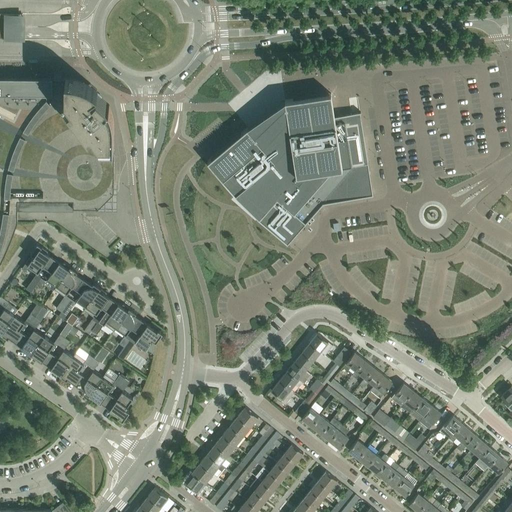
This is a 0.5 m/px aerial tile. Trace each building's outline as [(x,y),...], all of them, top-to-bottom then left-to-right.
[(24,15),(0,15),(0,41),(24,41),(24,34),(24,19),(24,15)] [(94,92),(96,90),(98,89),(96,87),(93,86),(90,84),(88,82),(85,81),(82,80),(79,79),(76,78),(73,78),(71,77),(67,77),(53,77),(53,76),(0,75),(0,262),(1,262),(4,255),(7,249),(12,235),(15,229),(17,221),(17,209),(31,209),(31,200),(73,200),(73,207),(98,207),(98,206),(112,192),(113,193),(113,192),(114,126),(114,120),(113,118),(113,116),(113,114),(112,112),(109,104),(105,107),(103,105),(107,102),(99,94),(95,98),(91,95),(94,92)] [(247,127),(207,161),(236,195),(242,190),(265,210),(258,217),(260,219),(287,243),(323,202),(373,195),(360,111),(334,115),(331,93),(285,100),(285,104),(254,135),(247,127)] [(37,242),(30,252),(34,255),(27,264),(38,272),(43,265),(47,268),(55,257),(47,251),(48,250),(37,242)] [(57,285),(70,266),(64,261),(63,263),(55,257),(47,268),(52,271),(47,278),(56,285),(57,285)] [(55,288),(64,295),(65,296),(66,294),(72,285),(77,288),(84,278),(76,272),(77,270),(70,266),(57,285),(56,285),(54,288),(55,288)] [(36,284),(41,277),(36,273),(31,281),(36,284)] [(46,280),(41,277),(36,284),(41,288),(46,280)] [(100,286),(93,282),(92,283),(84,278),(77,288),(81,291),(76,299),(86,306),(100,286)] [(100,286),(86,306),(84,309),(94,316),(93,317),(97,321),(98,321),(113,298),(106,293),(107,291),(100,286)] [(66,294),(65,296),(64,295),(56,307),(61,311),(71,297),(66,294)] [(0,295),(0,301),(6,306),(9,301),(0,295)] [(71,297),(61,311),(66,314),(76,301),(71,297)] [(104,323),(114,330),(116,327),(129,307),(123,302),(122,304),(113,298),(98,321),(97,321),(92,329),(97,332),(104,323)] [(0,332),(1,333),(15,314),(4,307),(0,313),(0,332)] [(143,319),(135,313),(136,312),(129,307),(116,327),(126,334),(131,326),(135,330),(143,319)] [(31,323),(36,316),(30,312),(26,319),(31,323)] [(24,332),(20,328),(25,321),(15,314),(1,333),(8,338),(9,336),(17,342),(24,332)] [(41,319),(36,316),(31,323),(36,326),(41,319)] [(140,333),(135,340),(154,353),(155,350),(155,346),(156,340),(163,331),(152,323),(151,325),(143,319),(135,330),(140,333)] [(62,330),(65,325),(59,320),(55,326),(62,330)] [(30,354),(44,335),(34,328),(29,335),(24,332),(17,342),(25,348),(24,349),(30,354)] [(317,332),(309,342),(321,351),(325,345),(329,349),(333,344),(317,332)] [(60,343),(65,337),(60,333),(55,340),(60,343)] [(54,352),(49,349),(54,342),(44,335),(30,354),(37,359),(38,357),(46,363),(54,352)] [(129,339),(124,335),(119,342),(124,346),(126,344),(129,339)] [(70,340),(65,337),(60,343),(65,347),(70,340)] [(134,342),(129,339),(126,344),(124,346),(118,355),(122,359),(134,342)] [(321,351),(309,342),(302,351),(313,360),(321,351)] [(60,375),(76,352),(75,352),(73,355),(63,348),(58,356),(54,352),(46,363),(54,368),(53,370),(60,375)] [(352,373),(364,358),(355,350),(346,362),(343,366),(352,373)] [(305,370),(313,360),(302,351),(294,361),(305,370)] [(333,361),(335,362),(339,365),(346,356),(341,351),(333,361)] [(83,373),(79,370),(85,361),(90,364),(95,356),(90,353),(86,359),(76,352),(60,375),(67,379),(68,378),(76,384),(83,373)] [(90,364),(95,368),(100,360),(95,356),(90,364)] [(364,377),(373,365),(364,358),(352,373),(357,377),(360,373),(364,377)] [(310,373),(305,370),(294,361),(287,370),(302,382),(310,373)] [(331,375),(339,365),(335,362),(327,372),(331,375)] [(373,384),(383,373),(373,365),(364,377),(360,382),(364,386),(368,380),(373,384)] [(89,395),(105,373),(102,376),(93,369),(88,376),(83,373),(76,384),(84,389),(83,391),(89,395)] [(302,382),(287,370),(279,379),(291,388),(295,383),(299,386),(302,382)] [(331,375),(327,372),(320,381),(324,384),(331,375)] [(115,380),(105,373),(89,395),(96,400),(97,399),(105,404),(112,394),(108,391),(114,382),(119,385),(125,377),(119,374),(115,380)] [(393,381),(383,373),(373,384),(374,385),(370,389),(380,396),(383,392),(393,381)] [(119,385),(124,388),(130,381),(125,377),(119,385)] [(342,385),(333,378),(330,382),(339,389),(342,385)] [(295,392),(291,388),(279,379),(272,389),(277,393),(275,396),(285,404),(295,392)] [(324,384),(320,381),(312,390),(316,394),(324,384)] [(413,389),(403,381),(394,392),(391,397),(401,404),(404,400),(413,389)] [(334,396),(337,392),(328,384),(325,388),(334,396)] [(342,385),(339,389),(348,397),(351,393),(342,385)] [(511,386),(501,395),(511,406),(511,386)] [(122,389),(117,397),(112,394),(105,404),(113,410),(112,411),(123,419),(129,409),(126,407),(133,397),(122,389)] [(413,407),(422,396),(413,389),(404,400),(413,407)] [(309,403),(316,394),(312,390),(305,399),(304,399),(309,403)] [(337,392),(334,396),(344,403),(347,399),(337,392)] [(351,393),(348,397),(358,404),(361,400),(351,393)] [(325,408),(329,402),(320,396),(316,402),(325,408)] [(423,415),(431,404),(422,396),(413,407),(410,412),(419,420),(423,415)] [(299,415),(309,403),(304,399),(294,411),(299,415)] [(347,399),(344,403),(353,411),(356,407),(347,399)] [(361,400),(358,404),(370,414),(377,405),(371,400),(367,405),(361,400)] [(441,412),(431,404),(423,415),(433,423),(441,412)] [(245,405),(237,415),(250,425),(258,416),(245,405)] [(311,425),(320,414),(310,406),(302,417),(311,425)] [(356,407),(353,411),(358,415),(356,417),(362,423),(368,416),(356,407)] [(384,425),(387,421),(390,417),(379,408),(373,416),(384,425)] [(321,432),(330,421),(320,414),(311,425),(321,432)] [(453,432),(462,421),(453,414),(440,429),(449,437),(453,432)] [(250,425),(237,415),(230,424),(243,435),(250,425)] [(330,440),(343,424),(333,416),(330,421),(321,432),(330,440)] [(369,424),(378,431),(382,427),(372,420),(369,424)] [(399,429),(408,437),(415,428),(406,420),(399,429)] [(387,421),(384,425),(393,432),(396,428),(387,421)] [(461,440),(471,429),(462,421),(453,432),(449,437),(453,440),(457,436),(461,440)] [(263,434),(262,435),(266,438),(274,428),(267,422),(260,431),(263,434)] [(243,435),(230,424),(222,434),(235,444),(243,435)] [(340,447),(348,436),(345,434),(349,429),(343,424),(330,440),(340,447)] [(391,435),(382,427),(378,431),(388,439),(391,435)] [(396,428),(393,432),(402,440),(406,436),(396,428)] [(412,439),(426,442),(429,430),(424,429),(424,432),(414,430),(412,439)] [(470,448),(480,437),(471,429),(461,440),(462,440),(457,446),(461,450),(466,444),(470,448)] [(276,430),(268,440),(273,443),(280,433),(276,430)] [(235,444),(222,434),(215,443),(233,458),(233,457),(240,448),(235,444)] [(259,447),(266,438),(262,435),(255,444),(259,447)] [(400,442),(391,435),(388,439),(397,446),(400,442)] [(415,444),(406,436),(402,440),(412,448),(415,444)] [(479,456),(489,445),(480,437),(470,448),(479,456)] [(358,457),(367,446),(357,438),(348,449),(358,457)] [(432,447),(435,442),(430,438),(427,444),(432,447)] [(265,452),(273,443),(268,440),(261,449),(265,452)] [(295,461),(303,451),(292,442),(284,452),(295,461)] [(410,450),(400,442),(397,446),(407,454),(410,450)] [(429,461),(432,457),(434,455),(429,450),(430,450),(428,448),(429,446),(424,442),(417,451),(429,461)] [(233,458),(215,443),(207,452),(220,463),(221,462),(225,457),(230,461),(233,458)] [(447,443),(441,454),(447,457),(453,446),(447,443)] [(251,457),(259,447),(255,444),(247,453),(251,457)] [(489,464),(498,453),(489,445),(479,456),(489,464)] [(367,464),(376,453),(367,446),(358,457),(367,464)] [(257,462),(262,465),(263,464),(262,463),(265,459),(262,456),(265,452),(261,449),(253,458),(257,462)] [(419,457),(410,450),(407,454),(416,461),(419,457)] [(220,463),(207,452),(200,462),(213,472),(217,466),(222,470),(225,466),(221,462),(220,463)] [(288,471),(295,461),(284,452),(277,462),(288,471)] [(243,466),(251,457),(247,453),(239,463),(243,466)] [(377,472),(385,461),(389,457),(384,453),(381,457),(376,453),(367,464),(377,472)] [(508,461),(498,453),(489,464),(498,472),(508,461)] [(429,465),(419,457),(416,461),(426,469),(429,465)] [(432,457),(429,461),(438,468),(441,464),(432,457)] [(250,471),(257,462),(253,458),(246,468),(250,471)] [(386,479),(395,468),(398,464),(394,460),(390,464),(385,461),(377,472),(386,479)] [(206,481),(213,472),(200,462),(192,471),(206,481)] [(277,462),(276,463),(269,471),(280,480),(288,471),(277,462)] [(236,475),(243,466),(239,463),(232,472),(236,475)] [(445,467),(441,464),(438,468),(447,475),(451,471),(449,470),(451,468),(447,464),(445,467)] [(500,475),(503,478),(506,480),(511,471),(511,468),(508,465),(500,475)] [(273,489),(280,480),(269,471),(263,466),(256,475),(262,481),(273,489)] [(242,480),(250,471),(246,468),(238,477),(242,480)] [(396,487),(404,476),(395,468),(386,479),(396,487)] [(435,477),(441,481),(444,477),(433,468),(427,476),(433,481),(435,477)] [(329,488),(337,479),(326,470),(318,479),(329,488)] [(210,485),(206,481),(192,471),(185,481),(198,491),(202,485),(207,489),(210,485)] [(460,479),(451,471),(447,475),(456,483),(460,479)] [(228,485),(236,475),(232,472),(224,482),(228,485)] [(407,472),(404,476),(396,487),(405,494),(414,483),(417,480),(407,472)] [(496,488),(503,478),(500,475),(492,484),(496,488)] [(238,477),(231,487),(235,490),(242,481),(238,477)] [(454,485),(444,477),(441,481),(450,489),(454,485)] [(322,498),(329,488),(318,479),(311,489),(322,498)] [(469,486),(460,479),(456,483),(466,490),(469,486)] [(265,499),(273,489),(262,481),(254,490),(265,499)] [(221,494),(228,485),(224,482),(217,491),(221,494)] [(489,496),(496,488),(492,484),(485,493),(489,496)] [(463,492),(454,485),(450,489),(460,496),(463,492)] [(155,486),(147,496),(160,506),(168,496),(155,486)] [(258,508),(265,499),(254,490),(250,486),(243,495),(247,498),(246,499),(258,508)] [(469,486),(466,490),(476,498),(479,494),(469,486)] [(227,499),(235,490),(231,487),(223,496),(227,499)] [(349,488),(341,497),(345,501),(353,491),(349,488)] [(315,507),(322,498),(311,489),(303,498),(315,507)] [(213,503),(221,494),(217,491),(209,500),(213,503)] [(418,510),(427,499),(429,496),(425,493),(422,496),(417,492),(409,502),(418,510)] [(463,492),(460,496),(460,497),(457,501),(466,509),(473,500),(463,492)] [(355,493),(347,503),(352,506),(356,501),(359,496),(355,493)] [(481,506),(489,496),(485,493),(477,503),(481,506)] [(155,511),(160,506),(147,496),(140,505),(148,511),(155,511)] [(220,508),(227,499),(223,496),(216,505),(220,508)] [(338,510),(345,501),(341,497),(333,507),(338,510)] [(301,511),(310,511),(315,507),(303,498),(296,507),(301,511)] [(420,511),(431,511),(436,506),(440,502),(435,498),(432,503),(427,499),(418,510),(420,511)] [(243,511),(254,511),(258,508),(246,499),(239,508),(243,511)] [(378,511),(367,503),(364,507),(356,501),(352,506),(359,511),(378,511)] [(39,507),(39,509),(39,511),(70,511),(63,502),(52,510),(52,507),(52,509),(44,509),(40,509),(40,507),(39,507)] [(339,511),(346,511),(352,506),(347,503),(339,511)] [(476,511),(481,506),(477,503),(469,511),(476,511)]
